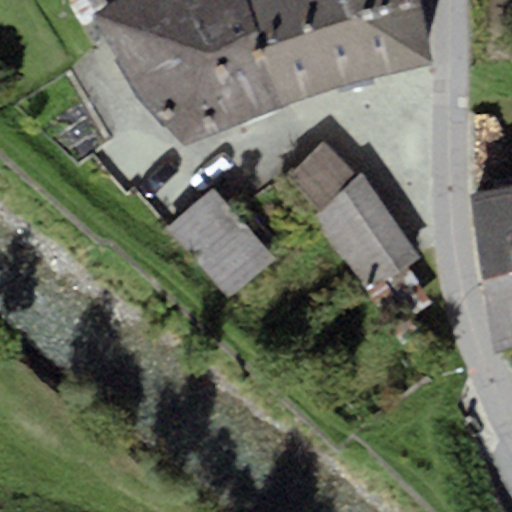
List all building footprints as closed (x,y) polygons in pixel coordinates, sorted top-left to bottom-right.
[(120,0),(92,17),(188,147),(287,110),(247,0),(120,0)] [(247,0),(287,110),(435,63),(429,0),(247,0)] [(321,213),(360,177),(327,142),(288,178),(321,213)] [(423,258),(362,174),(360,177),(321,213),(315,218),(370,296),(423,258)] [(216,187),(170,226),(232,300),(278,262),(216,187)] [(511,187),(469,195),(497,352),(511,347),(511,187)]
